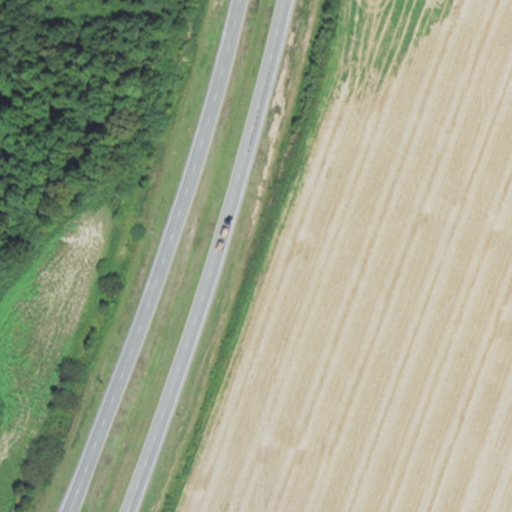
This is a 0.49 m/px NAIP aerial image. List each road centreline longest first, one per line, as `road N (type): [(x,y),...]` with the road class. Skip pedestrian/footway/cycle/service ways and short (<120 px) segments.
road 1 (trunk): [(253,0),(182,252),(77,511)]
road 2 (trunk): [(133,511),(248,216),(304,0)]
